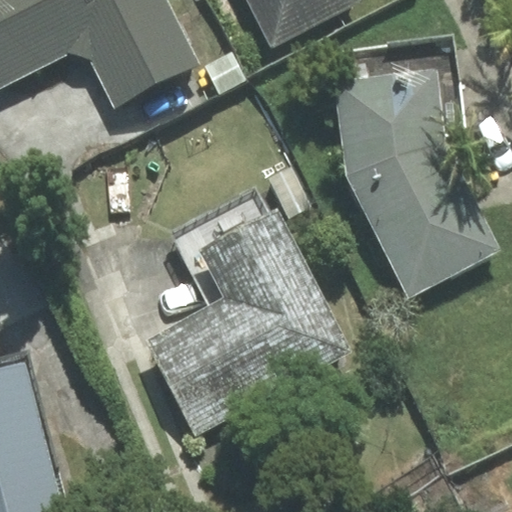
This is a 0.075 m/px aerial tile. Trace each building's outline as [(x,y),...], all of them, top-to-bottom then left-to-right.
[(203,75),(164,0),(0,0),(0,98),(83,56),(115,120),(203,75)] [(244,0),(271,55),(365,8),(361,0),(244,0)] [(344,187),(405,303),(495,262),(450,162),(441,79),(336,93),(344,187)] [(351,359),(274,218),(255,228),(246,211),(168,253),(194,300),(212,290),(223,310),(144,353),(194,445),(351,359)] [(62,511),(25,372),(0,378),(0,511),(62,511)]
